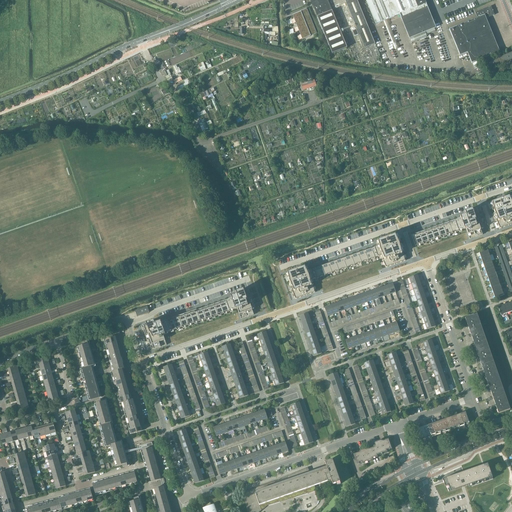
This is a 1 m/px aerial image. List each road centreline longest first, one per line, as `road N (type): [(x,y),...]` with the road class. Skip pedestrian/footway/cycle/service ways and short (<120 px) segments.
road 1 (residential): [(141,360),(416,264)]
road 2 (secondary): [(0,102),(236,0)]
road 3 (residential): [(188,496),(395,424)]
road 4 (track): [(141,40),(217,167)]
road 5 (residential): [(473,397),(426,260)]
road 6 (residential): [(141,360),(188,496)]
road 7 (residential): [(281,266),(402,224)]
road 8 (residential): [(128,323),(247,279)]
road 9 (track): [(200,142),(318,101)]
